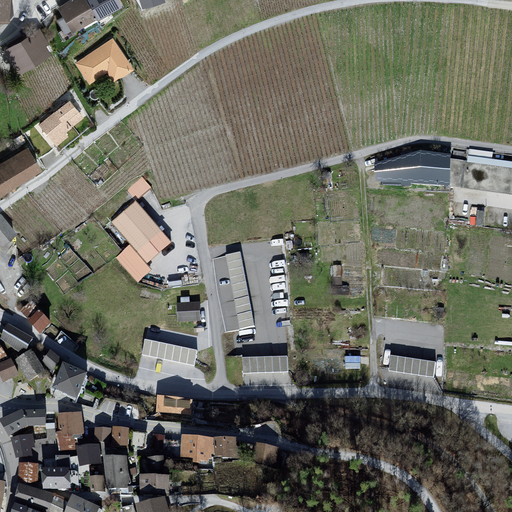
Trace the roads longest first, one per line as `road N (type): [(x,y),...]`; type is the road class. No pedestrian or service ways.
road 1 (unclassified): [(208,194),(405,141),(511,150)]
road 2 (residential): [(0,409),(71,409),(307,448)]
road 3 (unclassified): [(511,413),(371,394),(218,393)]
road 4 (track): [(412,0),(329,3),(224,40),(144,95)]
road 5 (track): [(493,511),(472,480),(411,434),(293,393)]
road 6 (residential): [(0,316),(102,376),(218,393)]
road 7 (residential): [(218,393),(200,204),(208,194)]
road 8 (unclassified): [(307,448),(400,473),(436,511)]
